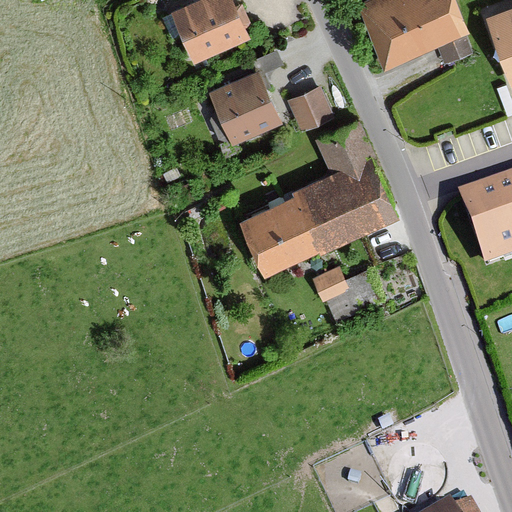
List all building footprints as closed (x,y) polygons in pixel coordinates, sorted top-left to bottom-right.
[(251,36),(234,0),(200,0),(172,13),(195,61),(251,36)] [(386,60),(465,27),(453,0),(376,0),(363,5),(386,60)] [(511,5),(494,12),(511,63),(511,5)] [(462,35),(440,46),(447,61),(469,50),(462,35)] [(284,123),(259,69),(211,91),(236,145),(284,123)] [(334,116),(320,87),(289,101),(303,131),(334,116)] [(360,121),(318,140),(332,173),(294,190),(296,196),(242,220),(267,276),(323,251),(324,254),(404,218),(360,121)] [(511,177),(463,196),(487,260),(511,250),(511,177)] [(314,279),(324,303),(353,291),(343,267),(314,279)] [(339,449),(348,475),(339,479),(351,511),(362,507),(364,511),(380,511),(393,507),(367,439),(339,449)] [(478,511),(473,503),(457,511),(454,511),(453,509),(448,511),(478,511)]
